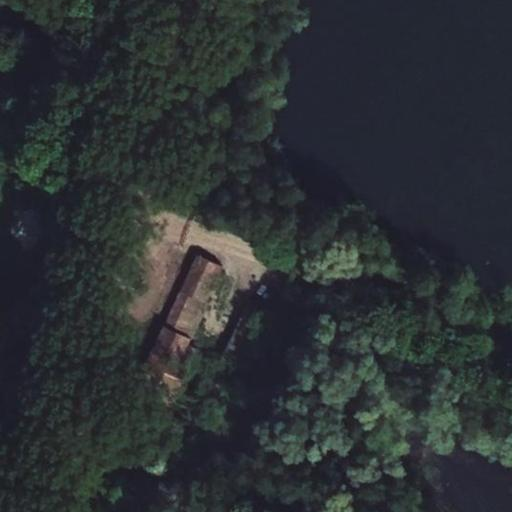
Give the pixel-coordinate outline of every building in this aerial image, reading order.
[(203,257),(195,278),(213,285),(221,264),(203,257)] [(180,316),(195,322),(198,314),(202,315),(213,285),(195,278),(180,316)] [(244,309),(253,313),(244,339),(247,348),(265,306),(249,299),(244,309)] [(244,309),(217,370),(244,382),(257,352),(247,348),(244,339),(253,313),(244,309)] [(137,380),(177,397),(200,342),(172,330),(161,356),(149,351),(137,380)] [(95,511),(98,511),(129,511),(133,501),(102,490),(95,511)]
